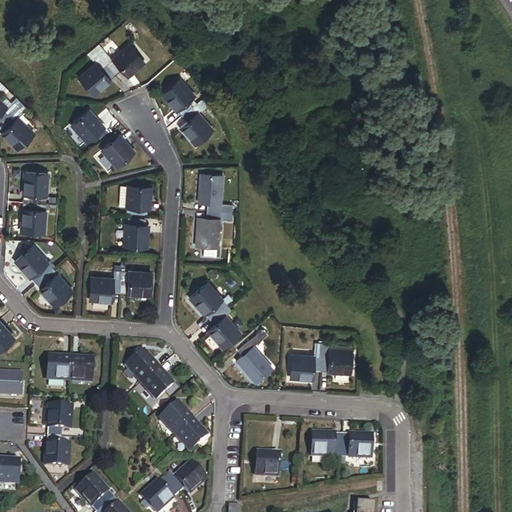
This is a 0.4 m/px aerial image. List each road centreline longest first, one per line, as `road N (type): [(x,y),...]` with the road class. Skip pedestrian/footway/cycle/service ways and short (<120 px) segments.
road 1 (residential): [(229,400),(397,411),(403,511)]
road 2 (residential): [(165,329),(174,163),(136,112)]
road 3 (residential): [(0,286),(42,321),(165,329)]
